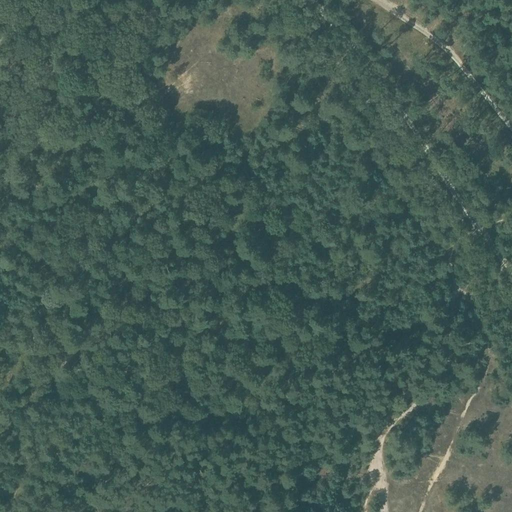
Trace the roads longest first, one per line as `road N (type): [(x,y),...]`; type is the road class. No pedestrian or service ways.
road 1 (track): [(511,270),(401,110),(312,0)]
road 2 (track): [(450,351),(427,398),(380,436),(374,458),(382,511)]
road 3 (track): [(511,128),(451,52),(378,0)]
